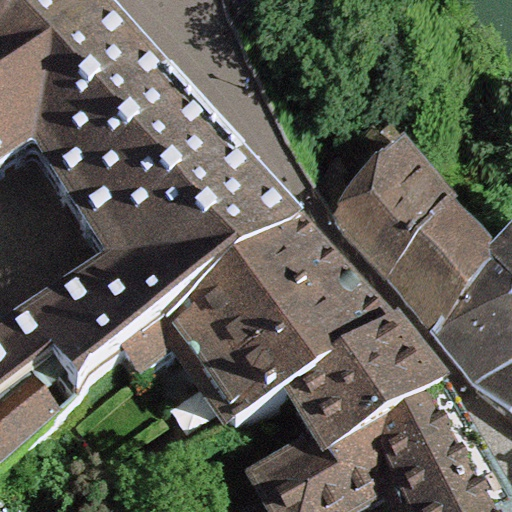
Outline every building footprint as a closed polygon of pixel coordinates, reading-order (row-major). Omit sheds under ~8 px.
[(0,0),(0,104),(106,29),(106,28),(102,24),(84,4),(80,0),(0,0)] [(166,94),(115,38),(110,33),(106,29),(0,104),(0,179),(19,167),(24,163),(30,160),(33,160),(36,160),(38,162),(57,192),(60,198),(86,238),(90,243),(109,272),(110,275),(109,277),(108,281),(106,283),(28,333),(81,401),(89,391),(122,365),(296,235),(238,173),(236,168),(232,164),(218,148),(214,143),(212,138),(209,134),(205,131),(199,124),(194,121),(188,116),(176,103),(175,101),(170,97),(166,94)] [(342,173),(317,195),(335,224),(362,253),(388,283),(434,241),(446,230),(396,166),(385,151),(387,149),(386,146),(383,148),(379,140),(359,157),(342,173)] [(449,233),(446,230),(434,241),(388,283),(434,338),(477,391),(511,420),(511,421),(511,264),(497,278),(452,230),(449,233)] [(122,365),(140,387),(180,357),(235,432),(290,404),(392,343),(332,275),(296,235),(122,365)] [(0,475),(57,426),(31,394),(50,379),(74,410),(81,401),(28,333),(8,345),(0,350),(0,475)] [(270,511),(365,511),(387,500),(471,452),(410,367),(392,343),(290,404),(318,452),(257,488),(270,511)] [(393,511),(502,511),(477,462),(471,452),(387,500),(393,511)]
